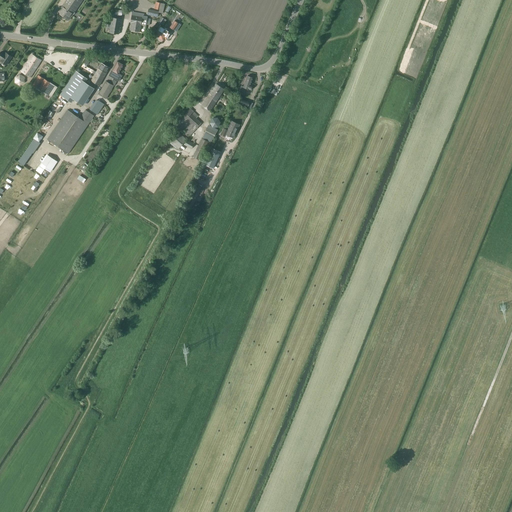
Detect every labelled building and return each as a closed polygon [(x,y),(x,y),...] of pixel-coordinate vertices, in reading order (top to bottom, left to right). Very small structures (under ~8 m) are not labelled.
[(66,0),(58,12),(69,20),(82,0),(66,0)] [(156,2),(154,9),(161,10),(160,12),(163,13),(165,4),(156,2)] [(149,9),(147,15),(158,17),(160,11),(149,9)] [(130,23),(131,23),(130,30),(140,32),(141,25),(146,26),(146,24),(150,25),(151,19),(147,18),(147,17),(143,17),(144,13),(132,11),(130,23)] [(158,30),(155,36),(158,38),(164,28),(160,26),(162,24),(164,25),(167,20),(165,19),(169,14),(165,12),(155,26),(159,29),(158,30)] [(110,27),(110,32),(119,34),(120,26),(121,27),(122,18),(111,17),(110,23),(109,23),(109,24),(107,24),(107,27),(110,27)] [(175,20),(170,27),(174,30),(179,23),(175,20)] [(167,30),(164,28),(158,38),(162,40),(165,35),(167,36),(168,36),(170,32),(167,30)] [(0,53),(0,58),(1,60),(0,61),(6,65),(12,57),(6,53),(4,55),(3,55),(4,54),(1,52),(0,53)] [(22,70),(21,70),(21,71),(30,77),(42,60),(33,54),(22,70)] [(124,65),(117,61),(109,76),(120,81),(123,76),(119,74),(124,65)] [(109,68),(102,63),(97,72),(104,77),(109,68)] [(60,95),(71,102),(74,99),(83,106),(95,88),(89,84),(91,82),(87,79),(76,71),(60,95)] [(91,81),(99,86),(104,77),(97,72),(91,81)] [(21,74),(15,77),(15,82),(20,86),(25,83),(25,77),(21,74)] [(44,78),(39,75),(33,85),(38,88),(44,78)] [(247,76),(244,86),(241,86),(239,93),(244,94),(246,88),(251,90),(252,86),(250,85),(251,84),(252,82),(252,81),(253,78),(247,76)] [(45,79),(39,89),(50,96),(57,87),(45,79)] [(107,99),(114,86),(117,81),(113,79),(111,84),(106,81),(99,94),(107,99)] [(224,89),(216,84),(201,105),(210,111),(217,100),(219,96),(224,89)] [(99,100),(96,101),(90,109),(96,113),(103,103),(99,100)] [(193,111),(190,108),(177,123),(190,134),(200,123),(191,114),(193,111)] [(68,109),(47,139),(68,154),(95,116),(86,110),(80,118),(68,109)] [(221,134),(225,136),(226,134),(233,137),(239,124),(232,121),(227,130),(224,128),(221,134)] [(217,132),(208,127),(206,132),(214,137),(217,132)] [(167,139),(178,149),(187,139),(176,130),(167,139)] [(37,132),(33,138),(39,142),(43,136),(37,132)] [(202,161),(211,143),(202,138),(193,156),(202,161)] [(195,144),(188,140),(185,145),(192,149),(195,144)]
